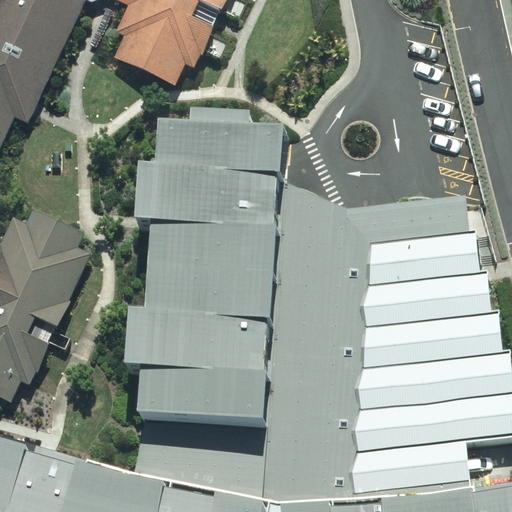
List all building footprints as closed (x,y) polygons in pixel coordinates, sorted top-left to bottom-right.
[(0,0),(0,405),(9,410),(19,388),(28,392),(43,353),(23,343),(31,328),(51,337),(84,260),(73,255),(80,237),(30,216),(23,231),(11,225),(0,247),(0,150),(13,122),(24,127),(79,0),(104,0),(138,15),(113,65),(173,93),(182,71),(190,75),(207,38),(185,26),(195,10),(218,19),(226,0),(0,0)] [(406,83),(371,85),(373,129),(407,127),(406,83)] [(355,127),(356,87),(337,86),(337,127),(355,127)] [(332,108),(300,106),(298,131),(330,134),(332,108)] [(0,511),(511,511),(511,375),(474,207),(364,217),(291,189),(297,136),(168,131),(168,175),(146,169),(140,232),(158,234),(154,314),(133,317),(132,378),(141,379),(135,466),(132,500),(0,459),(0,511)]
